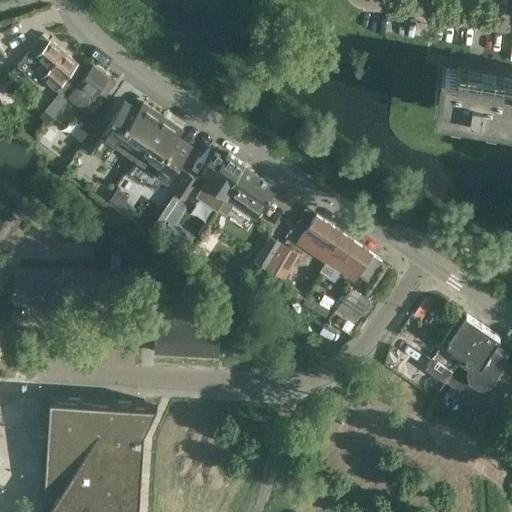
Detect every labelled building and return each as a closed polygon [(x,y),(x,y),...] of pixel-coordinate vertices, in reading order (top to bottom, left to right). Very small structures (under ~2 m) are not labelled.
[(44,34),(24,57),(32,64),(38,57),(49,66),(41,76),(61,94),(66,88),(82,68),(44,34)] [(105,94),(115,81),(108,76),(94,64),(68,96),(84,108),(99,89),(105,94)] [(511,76),(443,66),(435,109),(511,121),(511,76)] [(134,156),(162,115),(142,101),(137,109),(124,99),(101,133),(134,156)] [(162,115),(134,156),(168,179),(191,145),(177,136),(182,128),(162,115)] [(208,177),(197,193),(217,207),(225,196),(226,197),(233,188),(230,186),(245,164),(229,152),(226,156),(216,149),(201,171),(208,177)] [(233,188),(226,197),(256,217),(277,186),(245,164),(230,186),(233,188)] [(188,170),(174,190),(184,196),(198,177),(188,170)] [(356,241),(317,214),(298,242),(325,260),(334,247),(346,256),(356,241)] [(270,235),(253,261),(266,269),(283,243),(270,235)] [(269,267),(280,274),(293,252),(296,248),(284,241),(282,246),(269,267)] [(368,280),(382,259),(356,241),(346,256),(334,247),(325,260),(355,281),(360,274),(368,280)] [(352,286),(336,309),(328,320),(353,337),(367,317),(361,313),(371,299),(352,286)] [(445,381),(483,325),(467,314),(459,325),(455,322),(445,335),(446,336),(441,343),(451,350),(442,363),(432,356),(424,368),(445,381)] [(218,329),(190,327),(191,317),(160,315),(159,325),(156,325),(154,353),(217,357),(218,329)] [(493,347),(500,336),(483,325),(445,381),(470,398),(478,386),(479,386),(481,387),(483,387),(485,386),(486,386),(488,385),(490,384),(491,383),(509,356),(493,347)] [(139,511),(145,431),(158,404),(146,403),(50,397),(48,430),(47,449),(46,465),(42,511),(139,511)]
